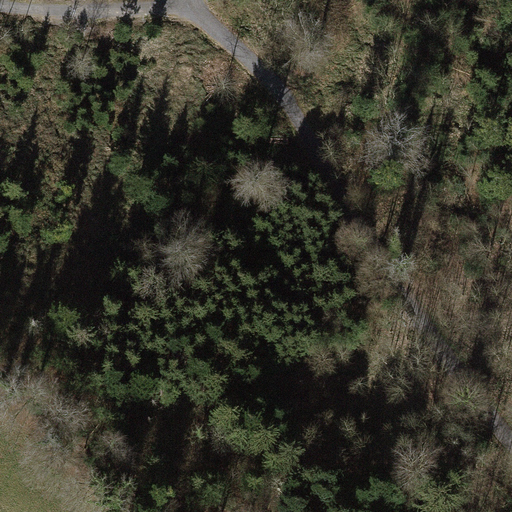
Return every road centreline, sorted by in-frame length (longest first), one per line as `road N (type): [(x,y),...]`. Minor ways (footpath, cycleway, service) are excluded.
road 1 (track): [(511,457),(394,280),(286,95),(187,0)]
road 2 (track): [(140,0),(0,11)]
